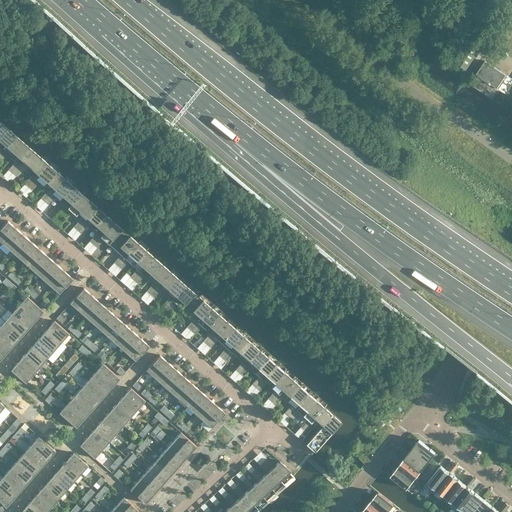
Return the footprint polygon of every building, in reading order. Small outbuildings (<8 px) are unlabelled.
[(511,84),(511,79),(485,61),(470,84),(493,100),(499,90),(506,94),(511,84)] [(0,137),(8,129),(0,121),(0,137)] [(0,154),(16,136),(8,129),(0,137),(0,154)] [(11,158),(24,143),(16,136),(0,154),(0,161),(0,162),(6,154),(11,158)] [(12,173),(32,150),(24,143),(11,158),(15,162),(9,169),(12,173)] [(27,173),(40,157),(32,150),(12,173),(16,176),(23,169),(27,173)] [(29,187),(49,164),(40,157),(27,173),(31,176),(25,184),(29,187)] [(43,187),(57,172),(49,164),(29,187),(33,190),(39,183),(43,187)] [(45,201),(65,179),(57,172),(43,187),(47,191),(41,198),(45,201)] [(59,201),(73,186),(65,179),(45,201),(49,205),(55,197),(59,201)] [(61,216),(81,193),(73,186),(59,201),(64,205),(57,212),(61,216)] [(76,216),(89,200),(81,193),(61,216),(65,219),(71,212),(76,216)] [(77,230),(97,207),(89,200),(76,216),(80,219),(74,227),(77,230)] [(92,230),(105,215),(97,207),(77,230),(81,233),(88,226),(92,230)] [(94,244),(114,222),(105,215),(92,230),(96,234),(90,241),(94,244)] [(0,241),(2,244),(15,229),(14,229),(15,228),(7,221),(0,228),(0,241)] [(112,248),(126,232),(114,222),(94,244),(97,248),(104,240),(112,248)] [(10,251),(23,236),(22,236),(23,235),(15,228),(14,229),(15,229),(2,244),(10,251)] [(118,266),(138,243),(126,232),(112,248),(120,255),(114,262),(118,266)] [(18,258),(31,244),(31,243),(31,242),(23,235),(22,236),(23,236),(10,251),(18,258)] [(26,265),(39,251),(39,250),(39,249),(31,242),(31,243),(31,244),(18,258),(26,265)] [(132,266),(146,250),(138,243),(118,266),(122,269),(128,262),(132,266)] [(34,272),(47,258),(47,257),(48,256),(39,249),(39,250),(39,251),(26,265),(34,272)] [(134,280),(154,257),(146,250),(132,266),(137,269),(130,277),(134,280)] [(43,279),(55,265),(56,264),(48,256),(47,257),(47,258),(34,272),(43,279)] [(149,280),(162,265),(154,257),(134,280),(138,283),(144,276),(149,280)] [(51,287),(63,272),(64,271),(56,264),(55,265),(43,279),(51,287)] [(150,294),(170,272),(162,265),(149,280),(153,284),(147,291),(150,294)] [(59,294),(73,279),(64,271),(63,272),(51,287),(59,294)] [(16,276),(11,272),(8,276),(13,280),(16,276)] [(165,294),(178,279),(170,272),(150,294),(154,298),(161,290),(165,294)] [(22,281),(16,276),(13,280),(18,285),(22,281)] [(11,283),(6,278),(2,282),(7,287),(11,283)] [(167,309),(186,286),(178,279),(165,294),(169,298),(163,305),(167,309)] [(16,287),(11,283),(7,287),(12,291),(16,287)] [(33,291),(27,286),(24,290),(29,295),(33,291)] [(185,312),(199,297),(186,286),(167,309),(170,312),(177,305),(185,312)] [(78,311),(91,296),(90,296),(91,295),(83,288),(70,303),(78,311)] [(38,295),(33,291),(29,295),(34,299),(38,295)] [(0,297),(4,301),(9,296),(4,292),(0,297)] [(86,318),(99,304),(98,303),(99,302),(91,295),(90,296),(91,296),(78,311),(86,318)] [(44,312),(26,296),(19,305),(35,319),(36,319),(37,320),(44,312)] [(191,330),(211,307),(199,297),(185,312),(193,319),(187,327),(191,330)] [(49,305),(43,300),(40,304),(46,309),(49,305)] [(94,325),(107,311),(107,310),(107,309),(99,302),(98,303),(99,304),(86,318),(94,325)] [(35,319),(19,305),(12,313),(28,327),(29,328),(37,320),(36,319),(35,319)] [(205,329),(218,314),(211,307),(191,330),(195,333),(201,326),(205,329)] [(0,317),(0,324),(12,313),(8,309),(0,317)] [(102,332),(115,318),(115,317),(115,316),(107,309),(107,310),(107,311),(94,325),(102,332)] [(28,327),(12,313),(5,321),(21,335),(22,336),(29,328),(28,327)] [(66,320),(60,314),(56,319),(62,324),(66,320)] [(207,344),(226,321),(218,314),(205,329),(209,333),(202,340),(207,344)] [(111,339),(123,325),(124,324),(115,316),(115,317),(115,318),(102,332),(111,339)] [(21,335),(5,321),(0,326),(0,331),(14,344),(14,343),(15,344),(22,336),(21,335)] [(69,334),(54,321),(47,329),(48,330),(61,342),(69,334)] [(221,344),(235,329),(226,321),(207,344),(211,348),(217,340),(221,344)] [(76,329),(71,324),(67,329),(73,333),(76,329)] [(119,347),(131,332),(132,331),(124,324),(123,325),(111,339),(119,347)] [(61,342),(48,330),(47,329),(40,337),(41,338),(40,338),(54,350),(61,342)] [(82,334),(76,329),(73,333),(78,338),(82,334)] [(223,359),(243,336),(235,329),(221,344),(226,348),(219,355),(223,359)] [(14,344),(0,331),(0,345),(7,352),(7,351),(8,352),(15,344),(14,343),(14,344)] [(127,354),(139,339),(140,338),(132,331),(131,332),(119,347),(127,354)] [(238,359),(251,343),(243,336),(223,359),(227,362),(233,355),(238,359)] [(54,350),(40,338),(41,338),(40,337),(33,345),(34,346),(33,346),(47,359),(54,350)] [(135,361),(149,346),(140,338),(139,339),(127,354),(135,361)] [(93,343),(87,339),(84,343),(89,348),(93,343)] [(98,348),(93,343),(89,348),(94,352),(98,348)] [(239,373),(259,350),(251,343),(238,359),(242,362),(236,369),(239,373)] [(47,359),(33,346),(34,346),(33,345),(26,353),(27,354),(26,354),(40,367),(47,359)] [(87,350),(82,345),(78,349),(83,354),(87,350)] [(92,354),(87,350),(83,354),(88,359),(92,354)] [(254,373),(268,358),(259,350),(239,373),(243,376),(250,369),(254,373)] [(40,367),(26,354),(27,354),(26,353),(18,361),(19,362),(19,363),(33,375),(40,367)] [(109,358),(104,353),(100,357),(105,362),(109,358)] [(74,363),(78,357),(74,354),(69,359),(74,363)] [(154,378),(167,363),(166,363),(167,362),(159,355),(146,370),(154,378)] [(114,362),(109,358),(105,362),(110,366),(114,362)] [(256,387),(276,365),(268,358),(254,373),(258,377),(252,384),(256,387)] [(33,375),(19,363),(19,362),(18,361),(11,370),(25,383),(33,375)] [(78,371),(82,366),(78,362),(73,367),(78,371)] [(162,385),(175,371),(175,370),(175,369),(167,362),(166,363),(167,363),(154,378),(162,385)] [(120,379),(103,364),(95,372),(111,386),(112,386),(113,387),(120,379)] [(64,374),(69,368),(64,365),(60,370),(64,374)] [(270,387),(284,372),(276,365),(256,387),(260,391),(266,383),(270,387)] [(73,376),(78,371),(73,367),(69,373),(73,376)] [(125,372),(120,367),(116,371),(122,377),(125,372)] [(170,392),(183,378),(183,377),(184,376),(175,369),(175,370),(175,371),(162,385),(170,392)] [(59,379),(64,374),(60,370),(55,375),(59,379)] [(111,386),(95,372),(88,380),(104,395),(105,394),(105,395),(113,387),(112,386),(111,386)] [(272,402),(292,379),(284,372),(270,387),(275,391),(268,398),(272,402)] [(179,399),(191,385),(191,384),(192,384),(184,376),(183,377),(183,378),(170,392),(179,399)] [(63,387),(68,382),(64,378),(59,384),(63,387)] [(286,402),(300,386),(292,379),(272,402),(276,405),(282,398),(286,402)] [(104,395),(88,380),(81,388),(97,403),(97,402),(98,403),(105,395),(105,394),(104,395)] [(50,390),(54,385),(50,381),(46,386),(50,390)] [(142,387),(136,382),(132,386),(138,391),(142,387)] [(59,393),(63,387),(59,384),(55,389),(59,393)] [(187,406),(199,392),(200,391),(192,384),(191,384),(191,385),(179,399),(187,406)] [(45,395),(50,390),(46,386),(41,391),(45,395)] [(288,416),(308,393),(300,386),(286,402),(291,405),(284,413),(288,416)] [(97,403),(81,388),(74,396),(90,411),(90,410),(91,411),(98,403),(97,402),(97,403)] [(145,401),(130,388),(123,396),(124,397),(137,410),(145,401)] [(195,414),(208,399),(207,399),(208,398),(200,391),(199,392),(187,406),(195,414)] [(152,396),(147,392),(144,396),(149,400),(152,396)] [(303,416),(316,400),(308,393),(288,416),(292,419),(298,412),(303,416)] [(49,404),(54,398),(49,395),(44,400),(49,404)] [(90,411),(74,396),(66,405),(83,419),(83,418),(84,419),(91,411),(90,410),(90,411)] [(137,410),(124,397),(123,396),(116,404),(117,405),(116,405),(130,418),(137,410)] [(158,401),(152,396),(149,400),(154,405),(158,401)] [(203,421),(216,406),(215,406),(216,405),(208,398),(207,399),(208,399),(195,414),(203,421)] [(304,430),(324,408),(316,400),(303,416),(307,420),(301,427),(304,430)] [(130,418),(116,405),(117,405),(116,404),(109,412),(110,413),(109,414),(123,426),(130,418)] [(83,419),(66,405),(59,413),(76,428),(84,419),(83,418),(83,419)] [(211,428),(225,413),(216,405),(215,406),(216,406),(203,421),(211,428)] [(169,410),(163,406),(160,410),(165,415),(169,410)] [(319,430),(332,415),(324,408),(304,430),(308,434),(315,426),(319,430)] [(174,415),(169,410),(165,415),(170,419),(174,415)] [(123,426),(109,414),(110,413),(109,412),(102,420),(103,421),(102,422),(116,434),(123,426)] [(163,417),(158,412),(154,416),(159,421),(163,417)] [(327,438),(341,422),(332,415),(319,430),(306,445),(314,452),(320,446),(316,443),(322,436),(321,435),(323,433),(327,438)] [(168,422),(163,417),(159,421),(165,426),(168,422)] [(17,427),(22,422),(17,418),(12,424),(17,427)] [(116,434),(102,422),(103,421),(102,420),(95,428),(95,429),(95,430),(109,442),(116,434)] [(185,425),(180,420),(176,424),(181,429),(185,425)] [(147,433),(152,427),(148,424),(143,429),(147,433)] [(190,429),(185,425),(181,429),(186,434),(190,429)] [(156,436),(161,430),(157,426),(152,432),(156,436)] [(20,436),(25,431),(21,427),(16,432),(20,436)] [(109,442),(95,430),(95,429),(95,428),(87,437),(88,437),(88,438),(102,450),(109,442)] [(7,438),(12,433),(7,429),(3,435),(7,438)] [(143,438),(147,433),(143,429),(138,434),(143,438)] [(16,441),(20,436),(16,432),(12,437),(16,441)] [(196,446),(180,432),(173,441),(187,454),(188,453),(189,454),(196,446)] [(202,439),(196,434),(192,439),(198,444),(202,439)] [(55,452),(38,437),(31,445),(47,459),(48,460),(55,452)] [(102,450),(88,438),(88,437),(87,437),(80,445),(94,458),(102,450)] [(147,446),(151,441),(147,437),(142,443),(147,446)] [(133,449),(138,444),(133,440),(129,445),(133,449)] [(435,453),(419,440),(412,449),(413,450),(428,462),(435,453)] [(187,454),(173,441),(166,449),(180,462),(181,461),(182,462),(189,454),(188,453),(187,454)] [(6,452),(11,447),(7,443),(2,448),(6,452)] [(142,452),(147,446),(142,443),(138,448),(142,452)] [(47,459),(31,445),(24,453),(40,467),(41,468),(48,460),(47,459)] [(128,454),(133,449),(129,445),(124,450),(128,454)] [(180,462),(166,449),(159,457),(173,470),(173,469),(174,470),(182,462),(181,461),(180,462)] [(428,462),(413,450),(412,449),(404,459),(421,471),(428,462)] [(261,451),(254,457),(260,463),(266,457),(261,451)] [(40,467),(24,453),(17,461),(33,476),(33,475),(34,476),(41,468),(40,467)] [(88,466),(73,453),(66,461),(67,462),(66,462),(80,474),(88,466)] [(132,463),(137,457),(133,454),(128,459),(132,463)] [(119,465),(123,460),(119,456),(115,461),(119,465)] [(173,470),(159,457),(152,465),(166,478),(166,477),(167,478),(174,470),(173,469),(173,470)] [(128,468),(132,463),(128,459),(124,464),(128,468)] [(293,476),(289,472),(290,471),(279,461),(274,466),(267,459),(263,462),(284,485),(293,476)] [(421,471),(404,459),(398,467),(414,480),(421,472),(421,471)] [(33,476),(17,461),(9,469),(26,484),(26,483),(27,484),(34,476),(33,475),(33,476)] [(80,474),(66,462),(67,462),(66,461),(59,469),(60,470),(59,470),(73,482),(80,474)] [(114,470),(119,465),(115,461),(110,467),(114,470)] [(284,485),(263,462),(260,466),(266,473),(262,477),(261,478),(275,493),(284,485)] [(166,478),(152,465),(144,473),(159,486),(159,485),(160,486),(167,478),(166,477),(166,478)] [(434,493),(450,473),(441,466),(425,486),(434,493)] [(414,480),(398,467),(391,476),(390,477),(391,477),(406,489),(407,489),(414,480)] [(26,484),(9,469),(2,477),(18,492),(19,491),(20,492),(27,484),(26,483),(26,484)] [(73,482),(59,470),(60,470),(59,469),(52,477),(53,478),(52,478),(66,491),(73,482)] [(118,479),(123,473),(119,470),(113,475),(118,479)] [(275,493),(261,478),(262,477),(255,470),(251,474),(257,481),(253,485),(252,486),(266,501),(275,493)] [(159,486),(144,473),(137,481),(152,494),(153,494),(160,486),(159,485),(159,486)] [(445,496),(458,480),(450,473),(434,493),(434,494),(437,490),(445,496)] [(18,492),(2,477),(0,479),(0,488),(13,500),(20,492),(19,491),(18,492)] [(66,491),(52,478),(53,478),(52,477),(45,485),(46,486),(45,486),(59,499),(66,491)] [(100,486),(105,481),(101,477),(96,483),(100,486)] [(266,501),(252,486),(253,485),(246,478),(242,482),(249,489),(244,493),(243,494),(257,509),(266,501)] [(451,507),(467,486),(458,480),(445,496),(453,503),(450,507),(451,507)] [(152,494),(137,481),(130,490),(145,503),(153,494),(152,494)] [(59,499),(45,486),(46,486),(45,485),(37,493),(38,494),(38,495),(52,507),(59,499)] [(104,495),(108,490),(104,486),(99,491),(104,495)] [(253,511),(257,509),(243,494),(244,493),(237,486),(233,490),(240,497),(235,502),(243,511),(253,511)] [(457,511),(460,511),(475,493),(467,486),(451,507),(457,511)] [(13,500),(0,488),(0,501),(6,508),(13,500)] [(90,497),(95,492),(91,488),(86,494),(90,497)] [(99,500),(104,495),(99,491),(95,497),(99,500)] [(47,511),(52,507),(38,495),(38,494),(37,493),(30,501),(31,502),(31,503),(41,511),(47,511)] [(394,505),(378,493),(377,493),(370,502),(383,511),(388,511),(394,506),(394,505)] [(464,511),(473,511),(484,500),(475,493),(460,511),(462,510),(464,511)] [(85,503),(90,497),(86,494),(81,499),(85,503)] [(243,511),(235,502),(229,494),(224,498),(231,505),(226,510),(227,511),(243,511)] [(137,511),(139,511),(123,497),(116,506),(122,511),(137,511)] [(487,511),(492,506),(484,500),(473,511),(487,511)] [(41,511),(31,503),(31,502),(30,501),(23,510),(25,511),(41,511)] [(89,511),(94,506),(90,502),(85,508),(89,511)] [(227,511),(226,510),(220,502),(215,506),(220,511),(227,511)] [(383,511),(370,502),(363,510),(365,511),(383,511)]
